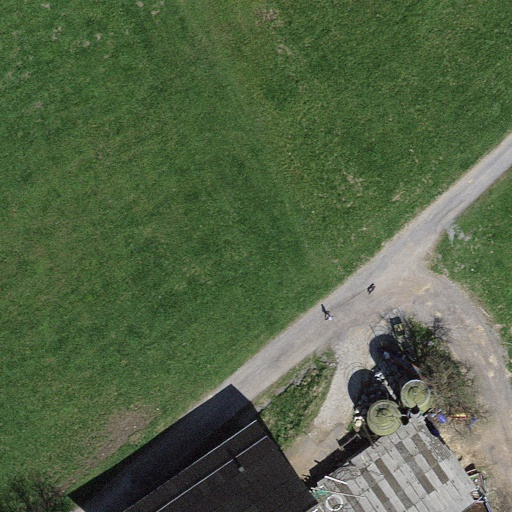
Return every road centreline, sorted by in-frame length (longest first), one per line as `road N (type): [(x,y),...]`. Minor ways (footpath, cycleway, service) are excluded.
road 1 (track): [(100,511),(511,146)]
road 2 (track): [(369,277),(423,292),(478,336),(511,442)]
